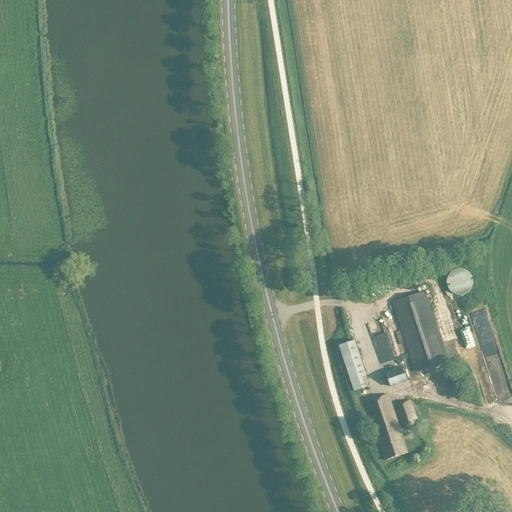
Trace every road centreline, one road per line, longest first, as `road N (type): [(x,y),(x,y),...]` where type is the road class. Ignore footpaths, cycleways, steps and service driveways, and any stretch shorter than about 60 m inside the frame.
road 1 (secondary): [(334,511),(270,314),(235,155),(225,0)]
road 2 (track): [(377,385),(501,414),(511,426)]
